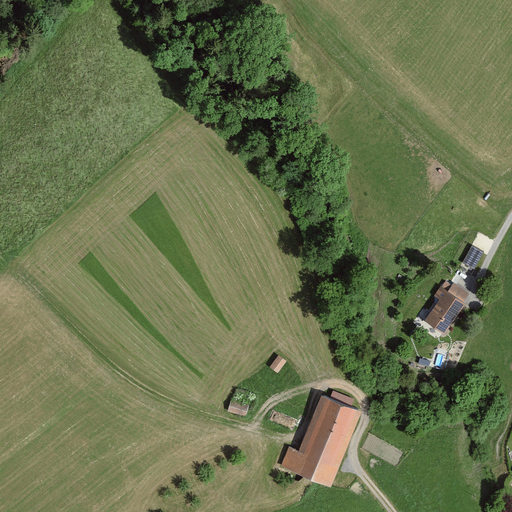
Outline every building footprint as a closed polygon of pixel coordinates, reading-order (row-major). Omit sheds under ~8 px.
[(473,242),(462,259),(474,267),(485,250),(473,242)] [(465,299),(442,286),(424,317),(447,330),(465,299)] [(270,364),(279,370),(287,357),(279,352),(270,364)] [(359,410),(321,395),(299,449),(289,445),(281,466),(329,485),(359,410)] [(228,408),(246,414),(249,402),(231,397),(228,408)]
